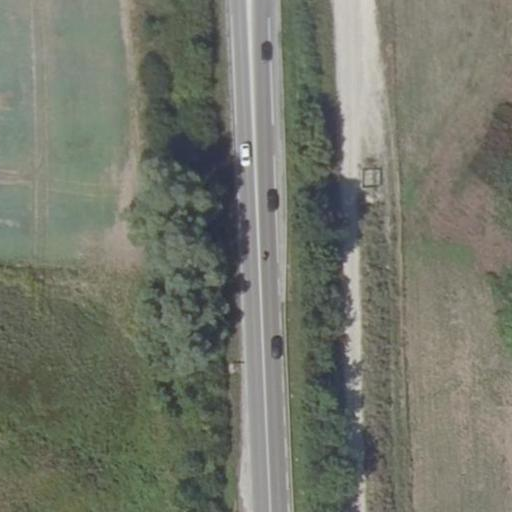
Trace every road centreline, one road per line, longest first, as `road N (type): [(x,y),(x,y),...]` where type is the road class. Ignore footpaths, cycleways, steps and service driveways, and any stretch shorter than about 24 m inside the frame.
road 1 (track): [(365,0),(382,511)]
road 2 (secondary): [(258,249),(270,511)]
road 3 (secondary): [(243,0),(258,249)]
road 4 (secondary): [(258,249),(268,0)]
